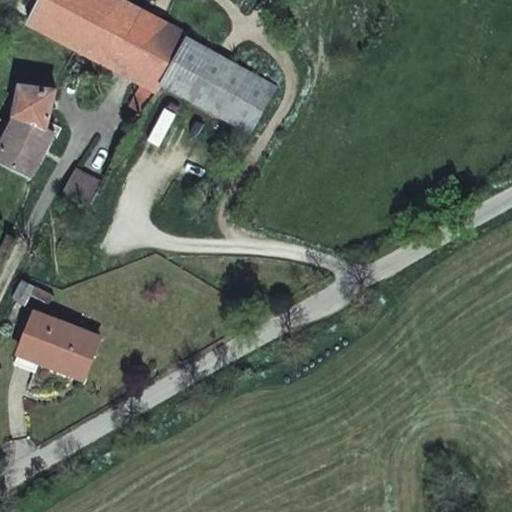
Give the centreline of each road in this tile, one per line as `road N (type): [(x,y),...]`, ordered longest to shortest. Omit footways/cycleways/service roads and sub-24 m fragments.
road 1 (unclassified): [(511,198),(0,479)]
road 2 (unknown): [(156,148),(132,184),(135,221),(373,274)]
